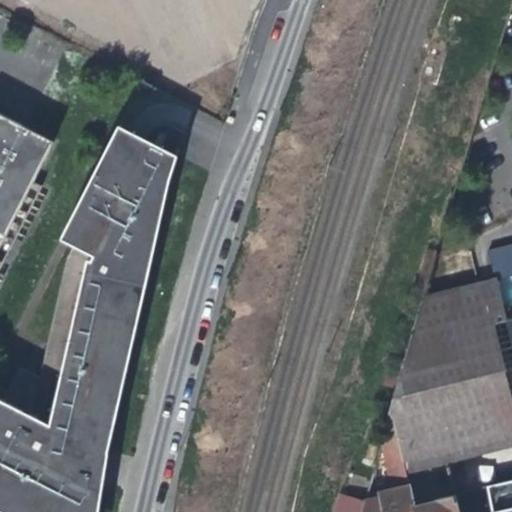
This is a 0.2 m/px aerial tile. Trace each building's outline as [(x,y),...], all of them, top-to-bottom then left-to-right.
[(0,112),(0,261),(40,182),(32,178),(52,139),(0,112)] [(60,235),(67,239),(111,152),(130,162),(143,137),(137,134),(117,124),(60,235)] [(97,473),(102,449),(105,450),(144,281),(131,278),(157,227),(149,223),(165,192),(158,188),(175,154),(176,154),(143,137),(130,162),(111,152),(67,239),(73,242),(65,258),(38,375),(19,365),(2,399),(0,397),(0,509),(5,511),(94,511),(98,488),(94,487),(97,473)] [(158,188),(165,192),(175,154),(158,188)] [(149,223),(157,227),(165,192),(149,223)] [(131,278),(144,281),(157,227),(131,278)] [(511,278),(421,301),(388,415),(393,423),(405,471),(444,460),(478,451),(479,456),(511,447),(511,278)] [(381,511),(415,511),(413,504),(405,471),(393,423),(388,415),(380,444),(391,493),(382,495),(379,501),(381,511)] [(102,449),(97,473),(99,474),(101,465),(105,450),(102,449)] [(478,451),(444,460),(453,494),(453,496),(487,488),(479,456),(478,451)] [(444,460),(405,471),(413,504),(453,494),(444,460)] [(511,511),(511,500),(508,483),(487,488),(492,511),(511,511)] [(453,494),(413,504),(415,511),(457,511),(453,496),(453,494)] [(354,511),(357,504),(341,499),(337,511),(354,511)] [(381,511),(379,501),(370,504),(371,511),(381,511)]
